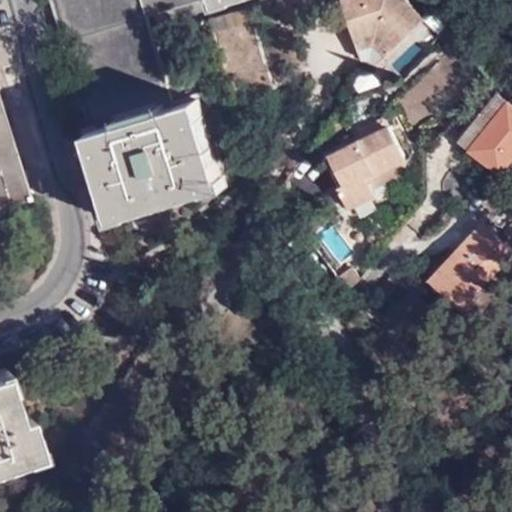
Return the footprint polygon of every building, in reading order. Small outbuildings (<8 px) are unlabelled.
[(53,0),(54,1),(66,44),(92,131),(87,132),(110,210),(127,205),(129,214),(205,192),(202,182),(219,177),(196,102),(172,109),(145,18),(205,0),(53,0)] [(405,0),(342,0),(362,60),(379,63),(425,21),(405,0)] [(412,41),(388,59),(397,72),(422,54),(412,41)] [(511,156),(511,106),(497,95),(481,116),(490,125),(487,129),(476,121),(460,141),(498,174),(511,156)] [(0,209),(30,201),(0,104),(0,209)] [(368,181),(406,161),(390,127),(324,159),(348,210),(375,197),(372,192),(368,181)] [(411,173),(406,161),(368,181),(372,192),(411,173)] [(223,177),(219,177),(202,182),(205,192),(205,194),(226,189),(223,177)] [(127,205),(110,210),(107,210),(110,222),(130,216),(129,214),(127,205)] [(0,272),(15,268),(0,220),(0,272)] [(318,237),(338,260),(350,250),(330,226),(318,237)] [(511,252),(484,226),(439,274),(468,302),(511,253),(511,252)] [(468,302),(439,274),(430,283),(460,310),(468,302)] [(434,305),(419,292),(390,325),(405,337),(434,305)] [(0,390),(7,389),(9,389),(3,368),(0,369),(0,390)] [(0,466),(20,460),(18,452),(36,445),(26,415),(16,418),(7,389),(0,390),(0,466)] [(18,452),(20,460),(21,463),(42,456),(39,445),(36,445),(18,452)]
